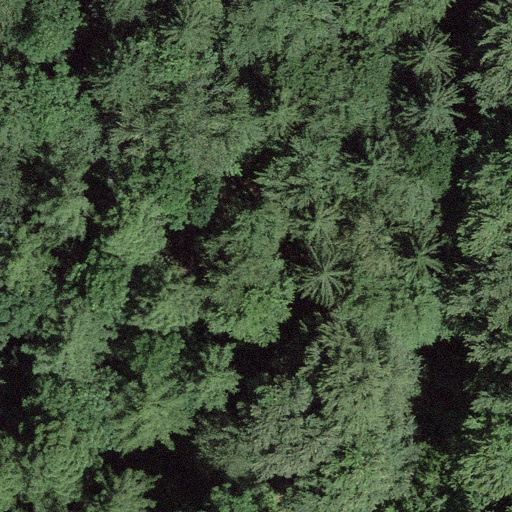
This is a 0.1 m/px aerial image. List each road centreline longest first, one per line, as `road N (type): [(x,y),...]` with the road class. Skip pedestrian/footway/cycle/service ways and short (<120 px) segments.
road 1 (track): [(337,511),(112,107),(88,0)]
road 2 (track): [(511,31),(384,511)]
